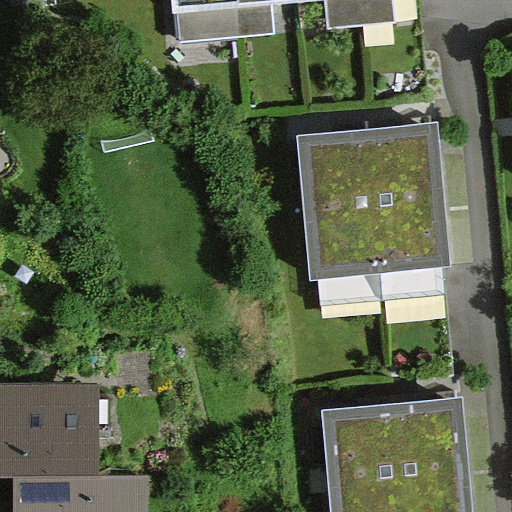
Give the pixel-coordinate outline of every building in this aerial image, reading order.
[(382,271),(444,265),(431,133),(370,139),(382,271)] [(318,277),(382,271),(370,139),(305,145),(318,277)] [(327,320),(382,309),(376,282),(322,293),(327,320)] [(101,480),(104,385),(0,382),(0,478),(17,479),(101,480)] [(466,511),(457,406),(392,412),(400,511),(466,511)] [(400,511),(392,412),(327,417),(335,511),(400,511)] [(148,511),(149,480),(101,480),(17,479),(16,511),(148,511)]
